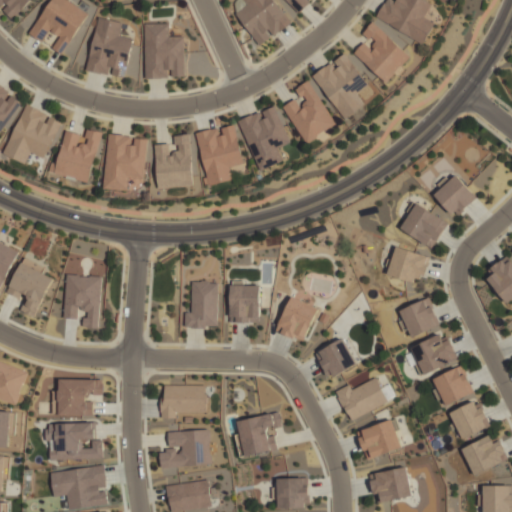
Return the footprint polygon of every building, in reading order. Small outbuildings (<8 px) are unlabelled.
[(0,0),(34,0),(14,20),(4,10),(9,4),(7,3),(2,8),(0,6),(0,0)] [(30,33),(52,0),(70,0),(90,13),(62,54),(54,48),(61,37),(52,30),(44,42),(30,33)] [(260,44),(237,13),(248,5),(244,0),(273,0),(291,23),(280,31),(279,30),(273,35),(269,29),(266,31),(270,37),(260,44)] [(286,0),(308,0),(310,2),(299,13),(286,0)] [(425,0),(432,4),(425,16),(436,23),(423,44),(378,16),(386,3),(387,3),(388,0),(393,0),(397,2),(398,0),(425,0)] [(87,70),(100,17),(122,22),(119,35),(134,38),(125,77),(113,74),(115,67),(111,66),(110,71),(109,70),(108,74),(101,72),(101,73),(87,70)] [(356,53),(365,42),(375,51),(376,49),(375,48),(374,46),(375,44),(378,41),(373,37),(370,39),(364,34),(369,29),(368,28),(373,22),(411,56),(403,66),(401,65),(395,72),(396,73),(388,82),(356,53)] [(147,78),(146,24),(169,23),(169,37),(184,36),(185,76),(173,76),(173,69),(168,69),(168,77),(162,77),(162,78),(147,78)] [(314,76),(326,66),(327,67),(332,63),(337,69),(340,67),(336,61),(346,53),(370,85),(359,93),(366,103),(346,118),(314,76)] [(308,143),(285,107),(296,99),(303,109),(305,108),(305,104),(307,101),(309,100),(305,95),(302,97),(297,90),(300,88),(300,87),(310,81),(338,124),(327,131),(326,130),(319,135),(319,136),(308,143)] [(0,84),(11,92),(6,99),(9,101),(13,95),(24,103),(1,135),(0,134),(0,84)] [(5,153),(28,103),(42,110),(42,111),(49,115),(46,121),(48,123),(51,117),(62,122),(45,158),(33,152),(28,164),(5,153)] [(262,170),(240,121),(254,114),(254,115),(261,112),(264,119),(267,118),(265,112),(276,106),(292,142),(279,148),(284,160),(262,170)] [(211,185),(198,133),(213,129),(219,128),(221,136),(225,135),(223,128),(235,125),(245,163),(231,167),(234,179),(211,185)] [(51,171),(54,162),(59,164),(68,131),(82,134),(79,146),(81,147),(81,145),(83,144),(85,143),(89,144),(90,139),(87,138),(89,129),(93,130),(93,129),(103,132),(90,182),(51,171)] [(105,188),(110,134),(126,135),(126,136),(132,136),(131,145),(136,145),(137,138),(148,139),(144,179),(129,177),(128,190),(105,188)] [(194,186),(182,187),(181,186),(172,186),(172,187),(160,188),(157,145),(169,144),(170,151),(171,151),(172,156),(174,155),(174,153),(174,151),(177,150),(181,150),(180,145),(176,145),(176,136),(180,136),(180,135),(190,134),(194,186)] [(434,194),(456,217),(477,198),(456,174),(434,194)] [(448,221),(414,204),(400,230),(434,248),(448,221)] [(0,289),(18,250),(0,241),(0,289)] [(431,257),(396,245),(387,274),(413,282),(416,274),(424,277),(431,257)] [(484,275),(508,304),(511,300),(511,261),(507,255),(484,275)] [(42,267),(22,258),(7,292),(24,300),(20,310),(35,317),(53,278),(40,272),(42,267)] [(64,318),(78,319),(78,311),(84,311),(84,327),(99,328),(101,276),(66,275),(64,318)] [(260,321),(260,285),(240,285),(240,281),(230,281),(231,321),(260,321)] [(218,326),(206,326),(206,328),(193,328),(193,327),(186,327),(186,312),(193,312),(193,282),(211,282),(211,283),(218,283),(218,326)] [(279,325),(283,327),(281,333),(304,342),(319,308),(291,296),(279,325)] [(399,310),(403,319),(399,321),(403,332),(408,329),(411,337),(440,325),(429,298),(399,310)] [(456,360),(445,333),(411,347),(423,374),(456,360)] [(357,364),(343,338),(319,351),(324,359),(319,361),(330,379),(357,364)] [(0,398),(17,404),(28,370),(0,361),(0,398)] [(473,394),(464,366),(434,376),(443,404),(473,394)] [(350,420),(388,402),(376,377),(352,389),(349,384),(336,390),(350,420)] [(59,415),(93,415),(93,400),(88,400),(88,394),(103,394),(103,379),(58,379),(59,415)] [(207,385),(161,385),(161,413),(207,413),(207,385)] [(462,440),(491,426),(478,399),(450,413),(462,440)] [(0,446),(9,447),(10,411),(0,410),(0,446)] [(240,457),(277,450),(273,428),(283,426),(280,412),(239,420),(241,431),(235,433),(240,457)] [(357,430),(366,458),(402,448),(393,419),(357,430)] [(169,431),(170,452),(161,453),(162,468),(213,465),(211,429),(169,431)] [(494,433),(462,448),(474,475),(507,460),(494,433)] [(51,473),(107,465),(109,480),(107,480),(108,486),(101,487),(102,492),(109,491),(110,503),(70,509),(68,494),(55,496),(51,473)] [(412,495),(406,467),(370,475),(377,504),(412,495)] [(277,478),(278,508),(309,507),(308,477),(277,478)] [(167,485),(170,511),(213,506),(209,479),(167,485)] [(483,511),(511,511),(511,484),(483,485),(483,511)]
